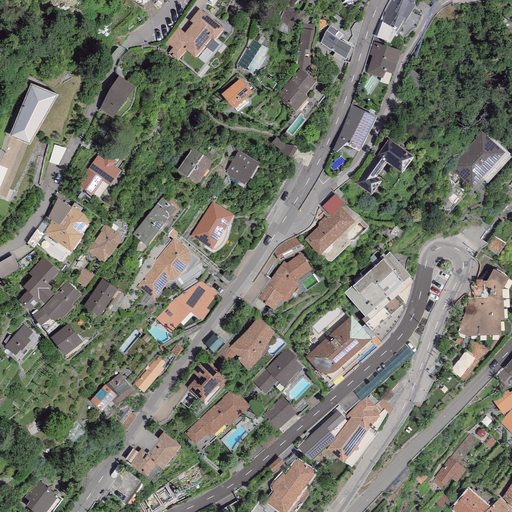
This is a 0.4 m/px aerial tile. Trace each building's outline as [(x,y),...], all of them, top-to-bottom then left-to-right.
[(391,0),(387,7),(407,19),(415,5),(407,0),(391,0)] [(407,19),(387,7),(380,20),(395,29),(395,30),(397,32),(403,20),(406,21),(407,19)] [(223,28),(199,9),(189,21),(192,23),(184,33),(178,27),(166,43),(172,48),(168,53),(177,60),(186,50),(195,57),(211,38),(214,40),(223,28)] [(345,62),(354,45),(342,39),(345,33),(330,25),(326,33),(331,35),(327,42),(333,45),(329,53),(345,62)] [(302,47),(312,49),(316,31),(306,29),(302,47)] [(268,49),(252,39),(237,65),(254,76),(265,57),(264,56),(268,49)] [(369,54),(372,55),(396,63),(400,50),(373,42),(369,54)] [(393,74),(396,63),(372,55),(366,73),(383,78),(385,71),(393,74)] [(299,68),(277,95),(297,111),(308,97),(304,95),(315,81),(299,68)] [(109,89),(99,109),(112,118),(134,87),(119,76),(109,89)] [(240,78),(221,94),(233,109),(252,93),(240,78)] [(32,85),(10,136),(29,144),(56,96),(32,85)] [(344,124),(368,134),(377,118),(351,105),(344,124)] [(368,134),(344,124),(332,150),(336,152),(346,142),(360,149),(368,134)] [(504,152),(481,131),(475,138),(477,139),(450,167),(472,187),(504,152)] [(277,139),(273,146),(293,158),(297,150),(277,139)] [(414,157),(389,139),(378,154),(377,154),(356,183),(371,195),(381,181),(375,177),(386,162),(402,173),(414,157)] [(213,162),(192,147),(177,169),(197,184),(213,162)] [(259,163),(238,150),(226,170),(246,183),(259,163)] [(115,162),(100,152),(78,185),(99,198),(108,184),(110,186),(120,170),(113,165),(115,162)] [(331,215),(341,207),(344,203),(335,194),(322,206),(331,215)] [(176,209),(161,197),(132,234),(147,245),(176,209)] [(72,208),(57,198),(47,217),(53,221),(59,226),(72,208)] [(234,215),(212,202),(190,236),(212,250),(234,215)] [(53,221),(44,234),(71,252),(82,235),(81,233),(89,222),(84,214),(72,206),(72,208),(59,226),(53,221)] [(355,221),(341,207),(331,215),(325,216),(318,223),(318,227),(305,239),(319,255),(355,221)] [(118,233),(104,224),(87,250),(104,262),(120,242),(118,233)] [(37,230),(30,245),(36,248),(44,234),(37,230)] [(274,253),(280,261),(305,248),(295,237),(283,243),(279,247),(274,253)] [(153,268),(138,286),(153,299),(169,279),(171,279),(173,279),(175,278),(178,276),(185,268),(188,264),(190,259),(190,255),(189,251),(186,248),(174,238),(156,259),(153,268)] [(344,292),(365,316),(410,275),(389,252),(382,258),(383,259),(353,286),(352,285),(344,292)] [(287,269),(295,282),(312,269),(300,253),(282,266),(287,269)] [(13,255),(0,261),(0,277),(2,279),(19,268),(17,264),(16,261),(13,255)] [(58,271),(42,257),(28,273),(32,276),(23,287),(27,290),(18,300),(31,311),(41,301),(45,305),(54,294),(49,290),(52,287),(47,283),(58,271)] [(282,266),(280,266),(257,298),(274,310),(282,299),(287,302),(297,286),(295,282),(287,269),(282,266)] [(502,289),(509,277),(493,268),(486,281),(483,281),(484,292),(482,292),(481,294),(481,295),(481,298),(468,298),(468,306),(465,306),(459,337),(501,334),(501,319),(504,320),(503,298),(502,298),(502,289)] [(87,288),(96,276),(86,269),(77,281),(87,288)] [(118,289),(102,278),(83,306),(99,316),(118,289)] [(81,295),(67,281),(54,294),(45,305),(41,308),(32,315),(41,326),(51,318),(55,322),(59,318),(61,319),(73,306),(72,305),(81,295)] [(217,293),(200,281),(174,299),(156,318),(171,332),(190,312),(199,318),(201,315),(203,317),(208,311),(205,309),(217,293)] [(372,338),(351,315),(305,356),(315,368),(317,371),(320,373),(324,373),(327,373),(330,373),(333,372),(336,371),(372,338)] [(247,330),(219,357),(226,364),(236,355),(241,363),(244,366),(248,371),(269,348),(267,346),(274,332),(258,317),(247,330)] [(24,324),(4,346),(15,356),(20,350),(21,351),(30,340),(28,338),(33,332),(24,324)] [(82,342),(68,324),(50,338),(65,356),(82,342)] [(224,341),(215,332),(204,343),(213,352),(224,341)] [(297,358),(286,348),(251,384),(263,396),(278,381),(283,386),(302,366),(296,360),(297,358)] [(225,377),(207,359),(193,372),(197,376),(187,387),(201,401),(217,385),(224,378),(225,377)] [(154,361),(134,384),(143,392),(164,369),(154,361)] [(105,384),(90,401),(102,412),(111,401),(113,402),(116,403),(120,402),(133,391),(119,373),(105,384)] [(228,382),(224,378),(217,385),(221,389),(228,382)] [(250,407),(234,388),(184,433),(195,445),(207,434),(210,438),(226,424),(228,427),(246,411),(245,411),(250,407)] [(507,390),(493,401),(503,414),(511,407),(511,390),(510,392),(507,390)] [(282,396),(260,416),(275,432),(297,413),(282,396)] [(376,406),(366,397),(361,402),(360,401),(345,416),(349,420),(336,438),(337,439),(332,443),(336,445),(330,453),(344,463),(353,452),(360,443),(368,431),(380,416),(379,416),(373,410),(376,406)] [(384,399),(376,406),(373,410),(379,416),(384,412),(387,415),(392,409),(384,399)] [(511,408),(499,420),(511,432),(511,408)] [(298,446),(312,461),(332,443),(337,439),(336,438),(332,433),(346,419),(338,409),(322,424),(298,446)] [(180,446),(163,432),(158,438),(161,440),(151,452),(150,451),(147,455),(141,449),(138,453),(131,464),(147,476),(157,464),(163,469),(180,446)] [(450,458),(458,464),(477,440),(469,434),(450,458)] [(125,460),(131,464),(138,453),(133,448),(125,460)] [(450,458),(450,457),(435,477),(436,479),(433,482),(441,489),(444,485),(445,485),(451,478),(457,482),(466,470),(458,464),(450,458)] [(276,473),(286,464),(281,458),(270,467),(276,473)] [(315,473),(297,459),(285,475),(283,473),(274,483),(272,485),(272,486),(272,490),(273,492),(266,502),(279,511),(287,511),(293,504),(296,504),(300,502),(303,501),(305,498),(307,496),(307,492),(307,489),(306,486),(315,473)] [(52,511),(62,499),(38,480),(25,497),(29,501),(26,506),(33,511),(52,511)] [(181,499),(171,482),(171,481),(138,500),(145,511),(147,511),(169,500),(171,504),(181,499)] [(511,482),(502,498),(511,506),(511,482)] [(484,511),(490,507),(469,489),(452,508),(454,510),(451,511),(484,511)] [(449,499),(443,493),(435,503),(441,508),(449,499)] [(511,511),(511,508),(511,507),(509,508),(499,498),(490,507),(484,511),(511,511)]
